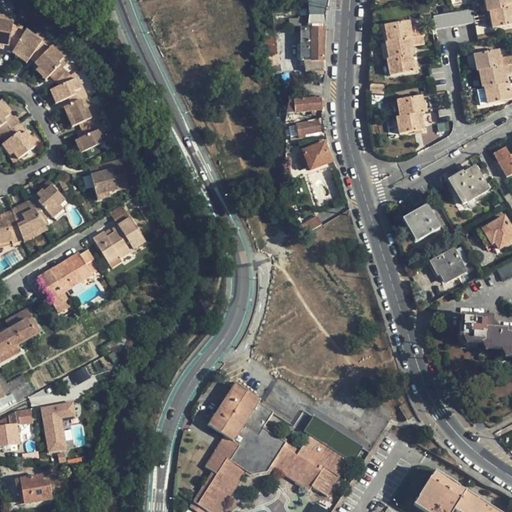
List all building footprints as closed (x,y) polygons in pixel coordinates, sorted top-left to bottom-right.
[(308,24),(312,24),(324,24),(329,0),(308,0),(308,2),(308,24)] [(485,0),(488,13),(490,12),(511,7),(511,0),(510,0),(485,0)] [(511,7),(490,12),(493,29),(511,25),(511,7)] [(436,30),(475,23),(474,15),(473,9),(433,17),(436,30)] [(0,44),(3,44),(9,45),(9,42),(12,25),(13,22),(7,21),(7,18),(0,16),(0,44)] [(288,19),(281,21),(283,28),(290,27),(288,19)] [(385,26),(387,42),(423,36),(425,36),(423,28),(411,30),(409,21),(385,26)] [(324,45),(324,24),(312,24),(311,28),(302,28),(302,45),(324,45)] [(25,32),(12,25),(9,42),(16,46),(25,32)] [(41,43),(45,38),(37,33),(36,36),(27,30),(15,49),(30,58),(31,56),(41,43)] [(389,60),(412,56),(413,56),(412,46),(425,44),(423,36),(387,42),(386,42),(389,60)] [(277,39),(276,39),(268,39),(264,40),(266,56),(278,55),(277,39)] [(41,43),(31,56),(36,62),(48,50),(41,43)] [(324,45),(302,45),(302,62),(303,62),(324,62),(324,45)] [(35,65),(48,77),(49,76),(59,65),(62,68),(67,63),(64,60),(57,54),(51,48),(35,65)] [(27,62),(30,59),(30,58),(15,49),(13,53),(27,62)] [(476,72),(479,72),(511,65),(511,56),(500,59),(499,50),(473,55),(476,72)] [(60,51),(57,54),(64,60),(66,57),(60,51)] [(415,73),(412,56),(389,60),(387,60),(390,77),(415,73)] [(44,81),(48,77),(35,65),(31,69),(44,81)] [(70,75),(62,68),(59,65),(49,76),(54,82),(70,75)] [(511,65),(479,72),(482,88),(484,87),(507,83),(505,74),(511,73),(511,65)] [(77,92),(82,90),(78,80),(55,90),(61,103),(69,100),(74,98),(79,96),(77,92)] [(511,97),(509,83),(507,83),(484,87),(487,104),(511,99),(511,97)] [(384,85),(370,84),(370,94),(384,95),(384,85)] [(478,89),(480,103),(486,102),(484,88),(478,89)] [(90,99),(85,89),(82,90),(77,92),(79,96),(74,98),(76,104),(90,99)] [(56,105),(61,103),(55,90),(51,92),(56,105)] [(397,100),(400,117),(421,113),(425,113),(422,96),(397,100)] [(293,101),(291,107),(290,113),(288,124),(300,122),(299,113),(322,110),(321,97),(293,101)] [(0,99),(0,107),(7,117),(11,114),(0,99)] [(89,99),(85,101),(93,120),(97,119),(89,99)] [(93,120),(85,101),(70,108),(78,127),(80,125),(93,120)] [(7,117),(0,107),(0,136),(0,137),(18,124),(11,114),(7,117)] [(73,129),(78,127),(70,108),(65,110),(73,129)] [(424,130),(421,113),(400,117),(396,117),(399,135),(424,130)] [(97,119),(93,120),(80,125),(83,131),(100,125),(98,118),(97,119)] [(111,131),(107,122),(100,125),(103,131),(104,134),(111,131)] [(304,136),(319,133),(317,123),(289,128),(291,141),(305,139),(304,136)] [(5,144),(4,144),(12,155),(17,161),(36,147),(29,138),(18,124),(0,137),(5,144)] [(100,125),(83,132),(86,138),(103,131),(100,125)] [(108,144),(104,134),(103,131),(86,138),(80,141),(86,154),(108,144)] [(33,136),(29,138),(36,147),(39,145),(33,136)] [(83,155),(86,154),(80,141),(77,142),(83,155)] [(9,158),(12,155),(4,144),(1,147),(9,158)] [(303,152),(305,156),(310,168),(311,171),(331,163),(324,144),(303,152)] [(511,175),(511,154),(510,156),(506,148),(494,154),(507,178),(511,175)] [(303,171),(310,168),(305,156),(298,158),(303,171)] [(111,194),(119,191),(118,185),(128,183),(122,161),(106,165),(108,173),(93,176),(98,197),(111,194)] [(91,169),(93,176),(108,173),(106,165),(91,169)] [(466,204),(488,190),(474,168),(453,181),(466,204)] [(92,175),(83,176),(85,188),(93,187),(92,175)] [(440,177),(408,195),(415,206),(443,189),(440,177)] [(129,189),(128,183),(118,185),(119,191),(129,189)] [(44,191),(46,193),(47,195),(56,189),(53,184),(44,191)] [(47,195),(46,193),(40,197),(44,202),(40,204),(48,215),(50,218),(62,209),(68,204),(56,189),(47,195)] [(44,202),(40,197),(32,203),(42,220),(48,215),(40,204),(44,202)] [(14,213),(15,216),(22,212),(23,216),(29,213),(27,209),(33,206),(32,204),(14,213)] [(24,241),(47,229),(33,206),(27,209),(29,213),(23,216),(30,229),(21,233),(24,241)] [(110,213),(114,220),(126,212),(122,206),(110,213)] [(418,242),(440,229),(426,207),(405,219),(418,242)] [(65,213),(62,209),(50,218),(53,222),(65,213)] [(22,212),(15,216),(21,233),(30,229),(23,216),(22,212)] [(145,242),(126,212),(114,220),(118,226),(112,230),(114,233),(107,237),(105,233),(104,232),(93,240),(108,263),(118,257),(120,259),(145,242)] [(320,213),(304,222),(309,230),(325,222),(320,213)] [(482,231),(492,246),(495,244),(499,251),(511,242),(511,229),(504,217),(482,231)] [(15,218),(3,221),(4,225),(9,224),(13,239),(22,237),(15,218)] [(0,244),(14,241),(13,239),(9,224),(4,225),(3,221),(0,221),(0,244)] [(305,233),(309,230),(304,222),(300,225),(305,233)] [(48,232),(47,229),(24,241),(26,244),(48,232)] [(111,229),(105,233),(107,237),(114,233),(112,230),(111,229)] [(485,249),(492,246),(482,231),(476,235),(485,249)] [(0,244),(0,249),(15,246),(14,244),(24,241),(22,237),(13,239),(14,241),(0,244)] [(432,252),(436,259),(447,253),(443,246),(432,252)] [(466,272),(464,267),(459,258),(454,250),(447,253),(436,259),(431,262),(438,274),(441,273),(446,283),(466,272)] [(99,270),(87,251),(80,255),(79,254),(37,280),(58,314),(71,305),(64,293),(92,275),(91,275),(99,270)] [(466,254),(459,258),(464,267),(471,263),(466,254)] [(122,262),(120,259),(118,257),(108,263),(112,269),(122,262)] [(511,261),(497,269),(503,281),(511,276),(511,261)] [(0,355),(16,346),(36,335),(39,332),(26,309),(5,321),(10,330),(0,335),(0,355)] [(511,331),(491,330),(491,319),(461,317),(460,337),(470,337),(470,343),(490,344),(490,350),(509,351),(509,357),(511,356),(511,331)] [(10,354),(18,350),(16,346),(0,355),(0,356),(1,359),(10,354)] [(19,352),(18,350),(10,354),(1,359),(3,361),(19,352)] [(220,456),(215,453),(206,467),(213,472),(193,502),(208,511),(220,511),(246,472),(252,476),(267,472),(271,467),(309,491),(312,487),(327,497),(349,462),(309,437),(299,452),(263,429),(273,413),(258,403),(260,400),(235,384),(208,426),(226,437),(230,440),(220,456)] [(75,416),(73,403),(41,408),(49,453),(67,450),(62,418),(75,416)] [(22,412),(28,422),(32,421),(30,411),(22,412)] [(16,424),(20,422),(18,412),(17,412),(8,417),(8,425),(16,424)] [(20,422),(28,422),(22,412),(18,412),(20,422)] [(16,424),(8,425),(0,425),(0,445),(19,443),(16,424)] [(226,437),(215,453),(220,456),(230,440),(226,437)] [(497,511),(466,492),(466,493),(459,488),(460,487),(436,472),(431,479),(430,478),(418,498),(419,499),(414,506),(424,511),(453,511),(454,511),(497,511)] [(42,477),(15,481),(17,496),(23,495),(24,504),(51,500),(49,482),(43,482),(42,477)] [(309,511),(325,511),(327,509),(315,502),(309,511)]
